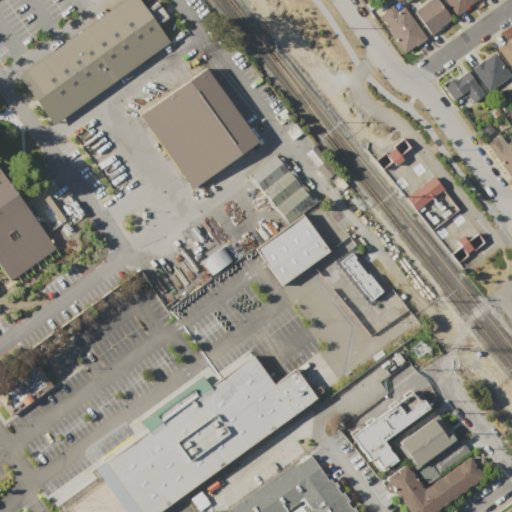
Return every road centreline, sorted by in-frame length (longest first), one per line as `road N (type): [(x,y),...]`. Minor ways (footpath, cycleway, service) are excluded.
road 1 (residential): [(511,212),(427,93),(392,69),(342,0)]
road 2 (residential): [(511,6),(409,81)]
